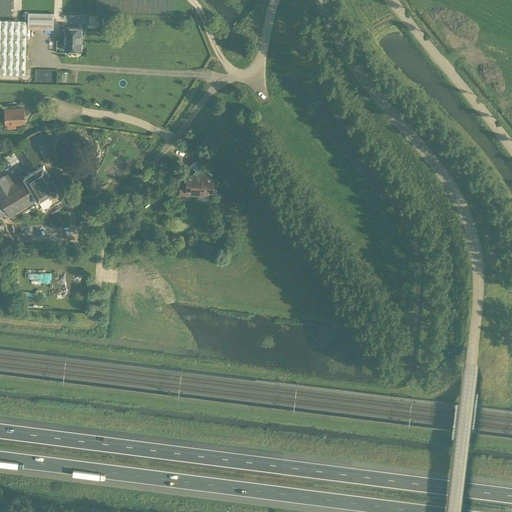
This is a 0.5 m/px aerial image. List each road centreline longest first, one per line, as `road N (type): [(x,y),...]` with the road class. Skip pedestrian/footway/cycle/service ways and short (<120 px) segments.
road 1 (residential): [(453,511),(478,288),(465,204),(348,59),(320,0)]
road 2 (motorway): [(511,496),(0,431)]
road 3 (motorway): [(0,459),(416,511)]
road 4 (unclassified): [(133,183),(219,83),(254,75),(273,0)]
road 5 (unclassified): [(511,153),(388,0)]
